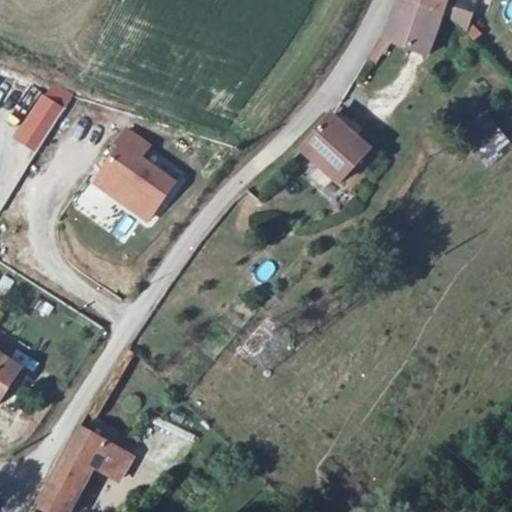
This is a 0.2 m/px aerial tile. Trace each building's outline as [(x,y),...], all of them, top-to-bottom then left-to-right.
[(414,0),(398,0),(384,38),(392,42),(427,56),(443,11),(414,0)] [(414,0),(443,11),(446,0),(414,0)] [(448,25),(467,30),(472,13),(453,8),(448,25)] [(392,42),(384,38),(379,38),(368,57),(378,64),(392,42)] [(39,149),(66,106),(46,94),(19,137),(39,149)] [(303,149),(343,181),(373,148),(332,116),(303,149)] [(149,147),(126,131),(117,145),(121,148),(97,183),(114,194),(119,197),(126,202),(125,203),(149,220),(174,183),(140,160),(149,147)] [(0,403),(22,369),(0,354),(0,403)] [(38,506),(49,511),(70,511),(94,467),(119,480),(131,456),(80,428),(38,506)]
